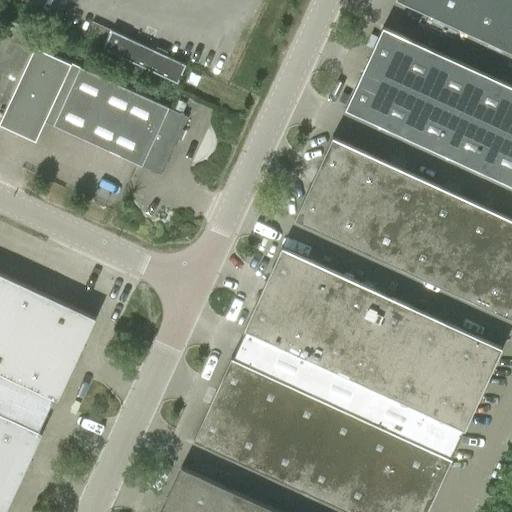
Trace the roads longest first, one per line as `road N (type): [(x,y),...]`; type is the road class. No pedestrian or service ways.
road 1 (unclassified): [(190,287),(324,0)]
road 2 (unknown): [(226,210),(511,345)]
road 3 (unknown): [(272,111),(511,209)]
road 4 (unclassified): [(88,511),(190,287)]
road 5 (unclassified): [(190,287),(0,200)]
road 6 (unknown): [(123,434),(304,511)]
road 7 (unknown): [(375,0),(511,62)]
